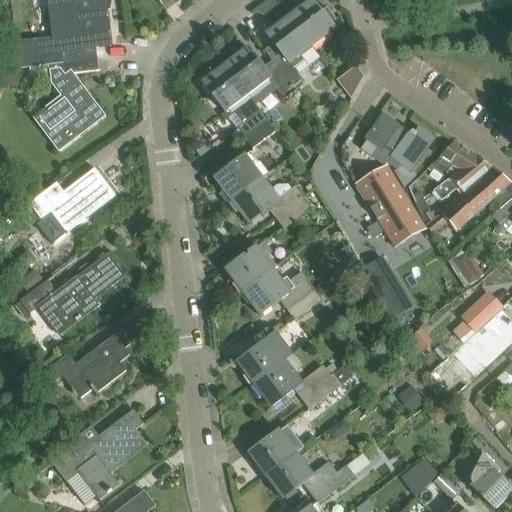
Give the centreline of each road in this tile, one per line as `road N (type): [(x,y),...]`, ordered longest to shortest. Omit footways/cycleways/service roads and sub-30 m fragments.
road 1 (residential): [(210,511),(160,111),(170,57),(232,0)]
road 2 (residential): [(511,167),(379,74),(357,0)]
